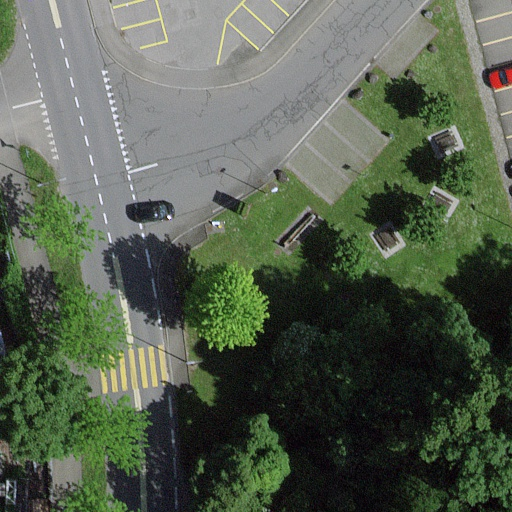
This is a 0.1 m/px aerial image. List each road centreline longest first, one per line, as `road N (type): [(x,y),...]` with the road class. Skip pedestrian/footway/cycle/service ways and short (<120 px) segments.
road 1 (residential): [(96,180),(265,118),(325,69),(383,0)]
road 2 (secondary): [(147,511),(146,437),(96,180)]
road 3 (secondary): [(96,180),(52,0)]
